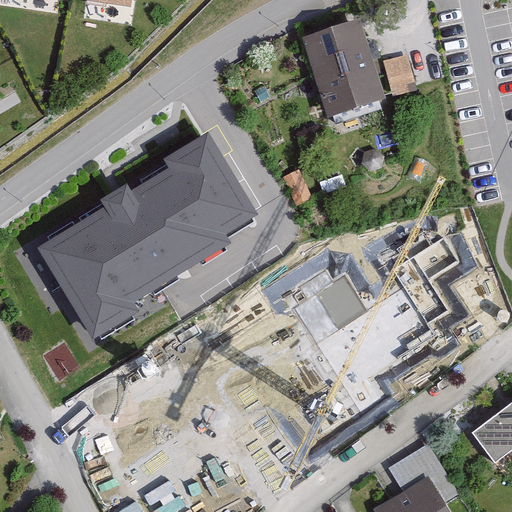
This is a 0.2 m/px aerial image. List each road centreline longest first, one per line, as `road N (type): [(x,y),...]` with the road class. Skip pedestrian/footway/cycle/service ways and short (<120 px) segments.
road 1 (residential): [(0,201),(278,0)]
road 2 (residential): [(292,511),(511,346)]
road 3 (residential): [(0,350),(75,511)]
